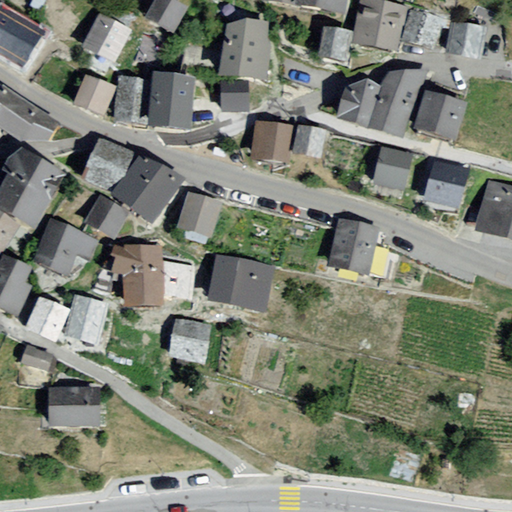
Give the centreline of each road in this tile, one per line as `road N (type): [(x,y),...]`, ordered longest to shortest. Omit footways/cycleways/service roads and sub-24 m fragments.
road 1 (unclassified): [(511,273),(281,189),(134,147)]
road 2 (residential): [(0,318),(224,453),(272,500)]
road 3 (residential): [(511,70),(413,65),(274,113)]
road 4 (unclassified): [(274,113),(511,173)]
road 5 (tertiary): [(119,511),(272,500)]
road 6 (residential): [(274,113),(134,147)]
